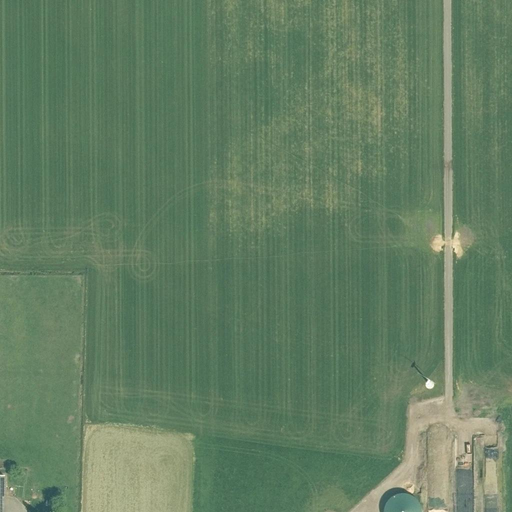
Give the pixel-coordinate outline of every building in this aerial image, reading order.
[(478,511),(479,455),(465,455),(464,511),(478,511)] [(32,471),(33,482),(44,481),(43,470),(32,471)] [(31,498),(40,499),(40,483),(31,483),(31,498)] [(13,495),(21,495),(21,487),(13,487),(13,495)] [(402,495),(394,497),(388,503),(384,510),(384,511),(423,511),(422,506),(417,500),(410,496),(402,495)]
